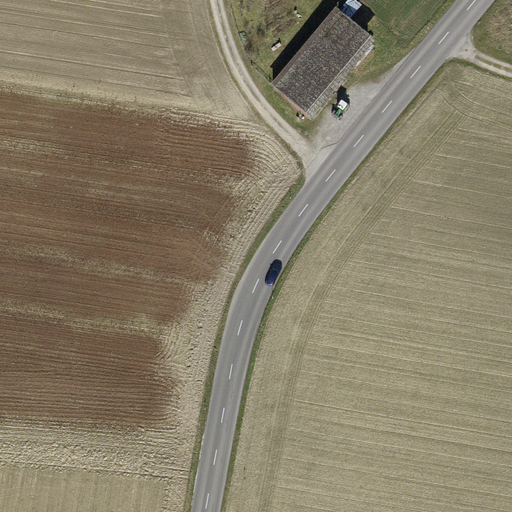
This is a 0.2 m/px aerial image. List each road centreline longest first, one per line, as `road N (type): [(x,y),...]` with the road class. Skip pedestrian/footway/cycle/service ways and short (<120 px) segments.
road 1 (tertiary): [(478,0),(263,269),(241,324),(205,511)]
road 2 (track): [(330,178),(256,102),(233,58),(218,0)]
